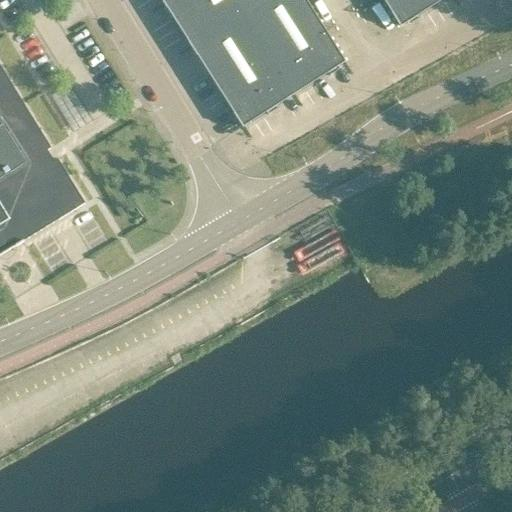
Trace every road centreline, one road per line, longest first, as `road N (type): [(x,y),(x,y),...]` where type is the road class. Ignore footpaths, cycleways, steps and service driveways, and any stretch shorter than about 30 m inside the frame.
road 1 (tertiary): [(239,221),(413,110),(511,65)]
road 2 (tertiary): [(0,342),(239,221)]
road 3 (unclassified): [(239,221),(102,0)]
